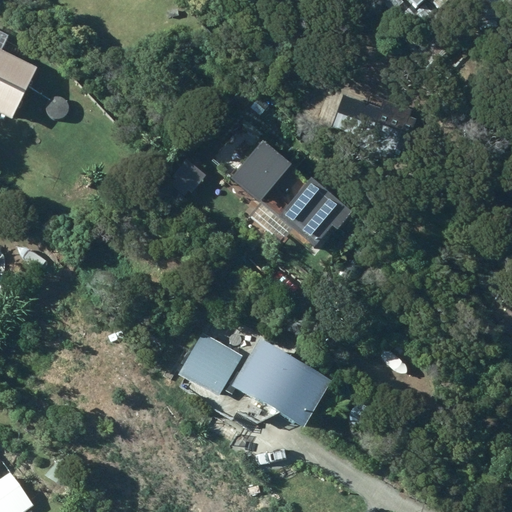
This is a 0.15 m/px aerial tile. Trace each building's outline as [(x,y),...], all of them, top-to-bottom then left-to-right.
[(381,0),(393,13),(404,3),(400,0),(381,0)] [(427,0),(438,11),(450,0),(407,0),(415,8),(423,0),(427,0)] [(511,3),(511,0),(485,0),(500,16),(511,3)] [(0,114),(10,120),(36,68),(0,49),(0,114)] [(231,183),(283,227),(317,187),(264,142),(231,183)] [(309,204),(321,212),(324,208),(327,210),(325,213),(334,219),(341,209),(319,192),(309,204)] [(330,231),(312,252),(327,266),(346,244),(330,231)] [(304,429),(331,382),(260,340),(244,366),(239,363),(243,357),(202,333),(177,375),(218,399),(223,391),(231,395),(235,389),(304,429)] [(50,479),(62,488),(75,471),(64,461),(50,479)] [(0,511),(22,511),(32,505),(9,474),(0,480),(0,511)]
